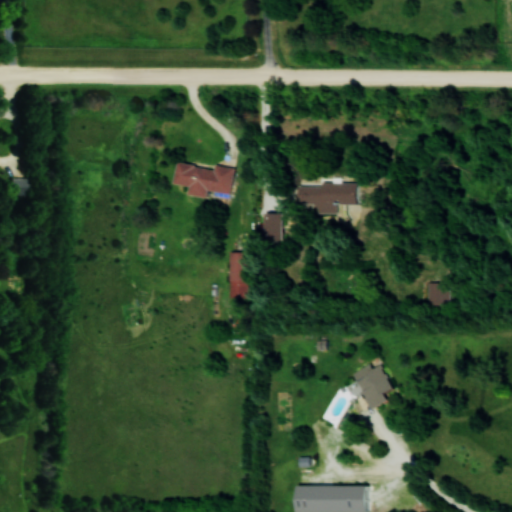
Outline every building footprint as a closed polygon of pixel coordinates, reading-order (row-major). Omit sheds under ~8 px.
[(238,169),(218,165),(218,168),(183,163),(179,184),(195,187),(194,195),(211,198),(212,190),(234,194),(238,169)] [(29,195),(29,178),(12,178),(12,195),(29,195)] [(342,214),(342,205),(364,205),(364,184),(304,184),(303,213),(342,214)] [(288,214),(270,214),(270,246),(288,246),(288,214)] [(251,298),(251,252),(234,252),(234,298),(251,298)] [(432,305),(455,305),(455,280),(432,280),(432,305)] [(358,369),(373,407),(394,399),(391,391),(397,389),(386,359),(358,369)] [(374,511),(375,484),(302,484),(301,511),(374,511)]
